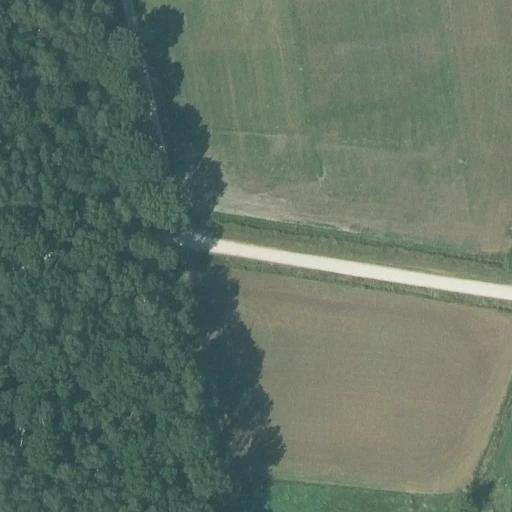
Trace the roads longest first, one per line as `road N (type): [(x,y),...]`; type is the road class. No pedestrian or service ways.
road 1 (track): [(143,235),(511,295)]
road 2 (unknown): [(84,0),(143,235)]
road 3 (track): [(143,235),(0,272)]
